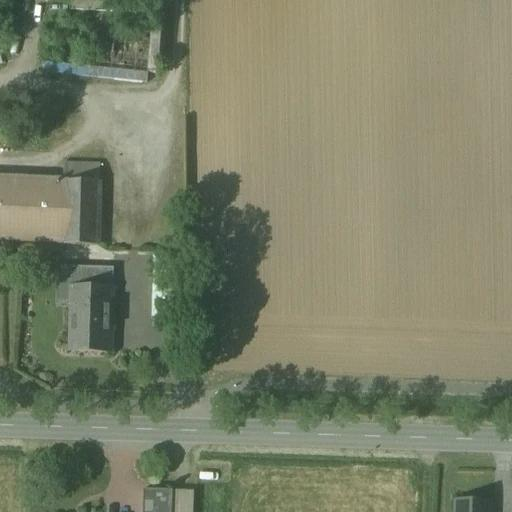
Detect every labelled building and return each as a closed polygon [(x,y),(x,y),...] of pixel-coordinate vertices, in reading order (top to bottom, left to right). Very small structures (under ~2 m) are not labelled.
[(105,68),(104,76),(149,82),(150,74),(105,68)] [(99,167),(64,166),(63,182),(98,183),(99,167)] [(63,182),(0,179),(0,241),(62,244),(63,182)] [(98,183),(63,182),(62,244),(62,246),(98,247),(99,183),(98,183)] [(186,256),(154,256),(154,270),(186,271),(186,256)] [(186,271),(154,270),(153,318),(186,319),(186,271)] [(114,272),(59,271),(57,309),(72,309),(73,288),(114,289),(114,272)] [(114,289),(73,288),(72,309),(70,351),(112,352),(114,289)] [(172,511),(173,492),(144,491),(143,511),(172,511)] [(490,511),(490,504),(455,503),(454,511),(490,511)]
